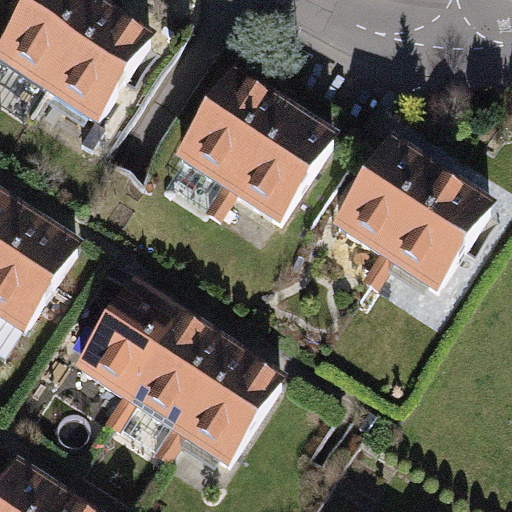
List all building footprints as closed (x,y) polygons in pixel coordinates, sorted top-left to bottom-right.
[(143,48),(69,0),(33,0),(0,50),(0,67),(2,69),(44,97),(91,128),(143,48)] [(0,105),(26,123),(44,97),(2,69),(0,71),(0,105)] [(327,149),(228,83),(177,163),(182,167),(221,192),(275,226),(327,149)] [(483,218),(385,151),(333,227),(431,294),(483,218)] [(182,167),(169,188),(207,213),(221,192),(182,167)] [(71,255),(0,209),(0,323),(19,335),(71,255)] [(274,390),(127,293),(75,372),(222,468),(274,390)] [(99,511),(15,459),(0,483),(0,511),(99,511)]
